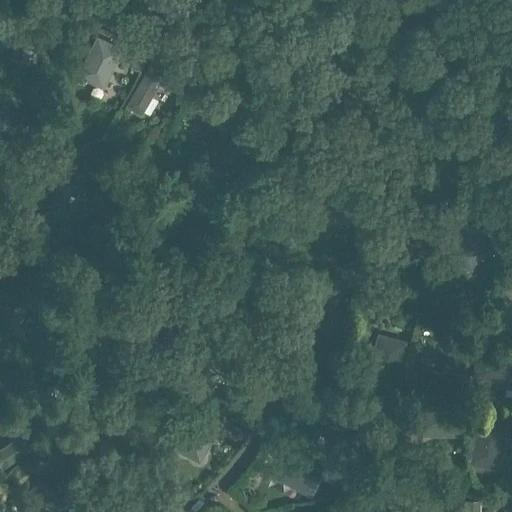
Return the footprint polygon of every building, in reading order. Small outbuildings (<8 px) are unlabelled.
[(104,90),(122,56),(96,42),(78,76),(104,90)] [(170,80),(155,72),(134,108),(148,116),(170,80)] [(240,112),(223,103),(206,134),(224,144),(240,112)] [(266,127),(253,119),(229,157),(242,165),(266,127)] [(373,188),(350,173),(326,209),(349,224),(373,188)] [(263,205),(278,210),(269,237),(283,241),(298,201),(268,190),(263,205)] [(474,270),(491,226),(463,215),(445,258),(474,270)] [(200,269),(170,259),(165,275),(180,280),(173,307),(187,311),(200,269)] [(511,271),(500,300),(511,304),(511,271)] [(243,273),(218,272),(218,289),(242,290),(243,273)] [(350,308),(335,303),(323,299),(307,348),(334,357),(350,308)] [(378,333),(366,379),(396,387),(408,341),(378,333)] [(237,350),(206,339),(201,353),(232,364),(237,350)] [(462,395),(471,352),(449,347),(445,371),(424,367),(420,387),(462,395)] [(511,388),(511,356),(476,351),(471,382),(511,388)] [(363,403),(325,382),(308,411),(346,433),(363,403)] [(112,393),(96,395),(101,438),(118,436),(112,393)] [(417,436),(465,437),(465,408),(418,408),(417,436)] [(199,465),(222,423),(196,409),(173,451),(199,465)] [(498,471),(509,425),(479,419),(469,465),(498,471)] [(0,470),(35,449),(25,435),(0,450),(0,470)] [(312,499),(320,481),(282,463),(274,480),(312,499)] [(67,511),(88,480),(73,471),(68,468),(55,490),(37,479),(28,494),(57,511),(67,511)] [(450,489),(403,475),(397,494),(444,508),(450,489)] [(465,511),(481,511),(482,500),(466,500),(465,511)]
